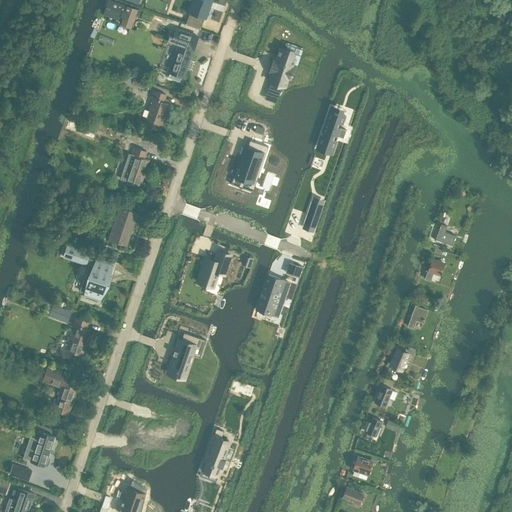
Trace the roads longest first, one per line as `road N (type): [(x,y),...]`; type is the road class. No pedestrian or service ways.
road 1 (residential): [(63,511),(168,202)]
road 2 (residential): [(168,202),(239,0)]
road 3 (residential): [(306,253),(168,202)]
